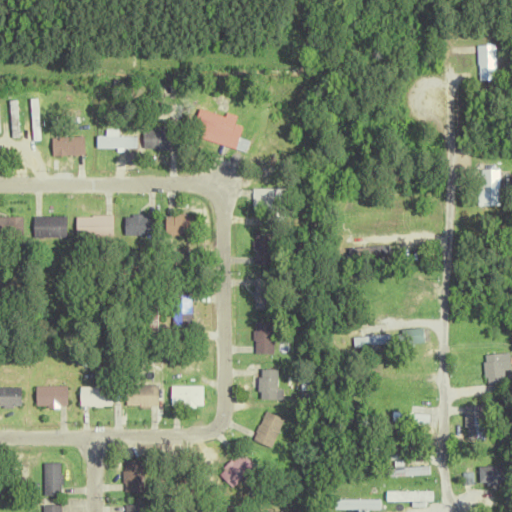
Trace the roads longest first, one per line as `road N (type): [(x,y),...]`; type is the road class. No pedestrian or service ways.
road 1 (residential): [(455,511),(442,483),(433,63)]
road 2 (residential): [(223,216),(212,195),(196,187),(0,187)]
road 3 (residential): [(217,429),(0,442)]
road 4 (residential): [(217,429),(223,216)]
